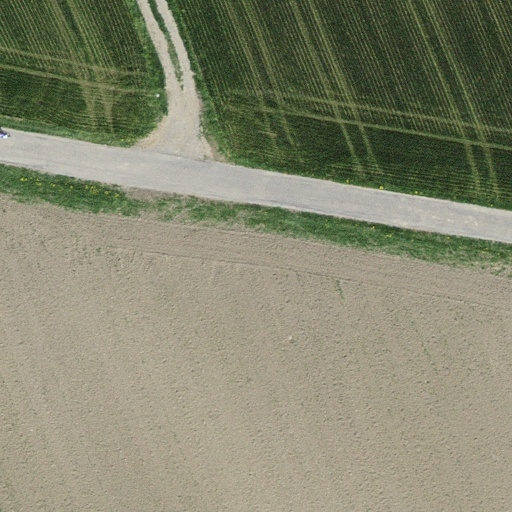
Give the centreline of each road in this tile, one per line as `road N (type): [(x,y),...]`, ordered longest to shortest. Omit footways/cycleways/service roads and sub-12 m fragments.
road 1 (unclassified): [(0,154),(511,238)]
road 2 (track): [(144,0),(187,101),(189,139),(178,185)]
